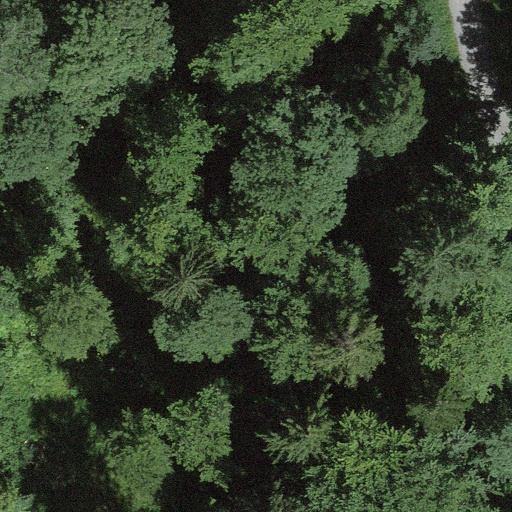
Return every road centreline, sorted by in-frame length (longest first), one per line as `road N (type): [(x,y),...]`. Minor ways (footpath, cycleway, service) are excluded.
road 1 (track): [(511,443),(375,461),(342,511)]
road 2 (track): [(470,0),(478,87),(511,168)]
